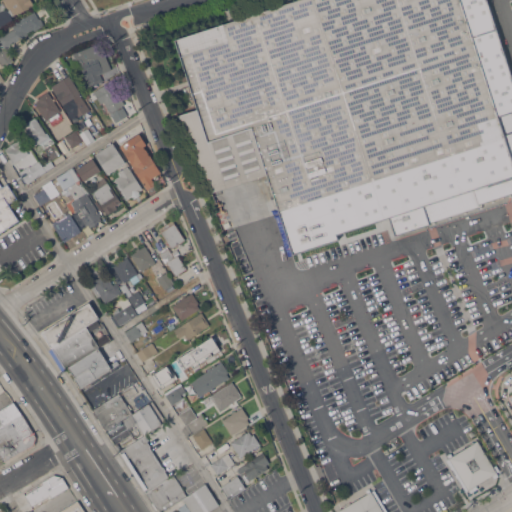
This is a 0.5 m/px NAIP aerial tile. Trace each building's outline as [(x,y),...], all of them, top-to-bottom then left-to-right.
[(11,16),(12,19),(0,26),(0,13),(7,9),(8,11),(9,10),(2,0),(31,0),(34,4),(14,17),(12,15),(11,16)] [(511,117),(511,192),(481,202),(482,205),(396,234),(390,217),(337,234),(339,240),(292,256),(266,179),(209,197),(182,116),(200,110),(177,42),(303,0),(485,0),(511,80),(511,110),(510,111),(511,117)] [(10,44),(11,46),(9,48),(14,57),(13,58),(14,60),(6,64),(5,63),(2,64),(0,60),(0,45),(2,44),(0,40),(0,37),(14,29),(12,25),(35,11),(39,19),(41,18),(45,25),(35,30),(34,29),(28,32),(28,34),(10,44)] [(103,49),(111,69),(101,73),(104,80),(90,86),(87,79),(86,79),(82,70),(81,70),(77,60),(103,49)] [(69,75),(91,109),(83,114),(73,120),(51,86),(69,75)] [(112,80),(125,104),(123,105),(128,115),(116,122),(104,101),(100,103),(93,91),(112,80)] [(61,111),(59,112),(61,117),(52,123),(49,118),(46,120),(35,103),(39,100),(38,98),(49,91),(61,111)] [(48,137),(33,146),(21,126),(36,117),(48,137)] [(96,139),(87,145),(80,133),(88,127),(96,139)] [(72,147),(65,136),(76,130),(82,141),(72,147)] [(139,133),(147,144),(144,146),(161,172),(152,178),(156,184),(148,189),(133,166),(134,165),(121,146),(139,133)] [(12,164),(9,159),(11,158),(5,149),(20,139),(29,154),(12,164)] [(113,142),(126,162),(108,174),(95,154),(113,142)] [(61,154),(52,160),(45,150),(50,146),(50,145),(54,143),(61,154)] [(84,181),(76,169),(93,158),(101,170),(84,181)] [(27,184),(19,172),(30,164),(31,166),(39,161),(45,171),(27,184)] [(139,191),(141,194),(134,198),(132,195),(128,198),(115,179),(120,175),(118,172),(128,165),(143,188),(139,191)] [(90,227),(88,224),(82,228),(74,215),(77,213),(76,210),(72,212),(53,180),(69,170),(70,171),(73,169),(90,195),(89,196),(101,216),(100,217),(101,220),(90,227)] [(94,191),(93,188),(98,185),(96,182),(105,177),(111,188),(112,187),(121,201),(115,205),(117,208),(107,214),(93,191),(94,191)] [(59,193),(41,205),(35,195),(44,189),(43,187),(52,181),(59,193)] [(0,182),(2,186),(8,183),(17,198),(9,203),(19,220),(0,232),(0,182)] [(104,211),(102,213),(95,202),(97,200),(104,211)] [(65,242),(53,224),(54,223),(53,220),(56,218),(57,220),(66,214),(64,212),(68,209),(82,231),(65,242)] [(186,239),(172,248),(161,232),(165,229),(163,226),(168,222),(171,226),(175,223),(186,239)] [(156,262),(142,271),(131,254),(137,251),(136,249),(139,247),(140,249),(146,245),(156,262)] [(187,268),(175,276),(166,262),(165,263),(159,254),(169,247),(175,257),(178,255),(187,268)] [(138,273),(137,274),(140,279),(134,283),(131,278),(125,282),(114,266),(119,263),(118,261),(121,259),(122,261),(128,257),(138,273)] [(157,278),(167,271),(175,283),(164,289),(157,278)] [(101,296),(98,298),(91,287),(95,285),(93,282),(93,279),(96,277),(99,278),(103,276),(104,278),(108,276),(113,284),(117,282),(123,292),(106,302),(101,296)] [(133,294),(130,288),(133,286),(137,291),(138,290),(146,301),(144,302),(148,307),(139,313),(129,297),(127,298),(130,303),(137,314),(117,326),(111,316),(115,313),(114,312),(118,307),(120,310),(123,308),(119,301),(126,296),(120,287),(125,284),(132,295),(133,294)] [(182,320),(173,305),(183,299),(182,297),(185,295),(186,296),(192,292),(199,303),(198,304),(200,308),(182,320)] [(68,367),(63,371),(50,351),(49,350),(52,347),(43,332),(46,330),(45,329),(54,322),(55,324),(60,321),(59,319),(65,316),(66,317),(67,316),(66,315),(72,311),(73,312),(78,309),(77,307),(82,304),(84,306),(89,302),(99,317),(86,326),(87,327),(100,347),(99,348),(69,368),(68,367)] [(210,325),(188,339),(186,334),(180,338),(174,329),(202,312),(210,325)] [(142,321),(148,330),(131,341),(125,332),(142,321)] [(183,369),(176,360),(211,336),(218,346),(183,369)] [(153,343),(158,352),(143,361),(138,353),(137,352),(147,345),(148,346),(153,343)] [(99,348),(110,365),(118,360),(120,363),(81,388),(69,368),(99,348)] [(213,367),(213,366),(215,365),(216,366),(222,362),(229,372),(227,373),(230,377),(225,380),(226,381),(221,384),(221,383),(208,391),(208,392),(204,394),(200,396),(191,382),(213,367)] [(152,373),(164,365),(167,368),(169,372),(172,378),(170,379),(160,386),(152,373)] [(221,409),(212,395),(232,382),(235,386),(236,385),(239,391),(238,391),(241,396),(221,409)] [(166,395),(177,388),(181,386),(187,394),(183,396),(183,397),(172,405),(166,395)] [(94,409),(119,393),(120,394),(127,405),(129,404),(132,408),(130,409),(133,415),(124,421),(123,419),(107,429),(106,427),(105,428),(101,422),(102,422),(99,417),(99,418),(94,411),(95,411),(95,410),(94,409)] [(0,409),(14,401),(23,416),(0,429),(0,409)] [(137,441),(124,421),(133,415),(150,404),(163,423),(146,434),(147,435),(137,441)] [(197,417),(186,424),(180,414),(191,407),(197,417)] [(232,435),(222,420),(233,413),(232,412),(235,410),(236,411),(242,407),(249,418),(247,419),(250,423),(232,435)] [(0,429),(23,416),(36,435),(34,444),(4,461),(0,454),(0,429)] [(213,441),(201,448),(193,435),(204,428),(213,441)] [(249,431),(252,435),(254,434),(260,444),(254,449),(254,450),(252,452),(251,451),(241,457),(231,443),(249,431)] [(147,435),(149,440),(148,441),(151,446),(150,446),(163,467),(164,466),(166,470),(165,470),(170,480),(148,494),(121,452),(137,441),(147,435)] [(493,466),(497,464),(500,470),(497,472),(499,476),(495,478),(493,475),(477,485),(478,488),(471,492),(469,489),(465,492),(444,456),(451,452),(453,455),(478,440),(493,466)] [(263,452),(270,463),(267,465),(269,468),(249,481),(244,474),(241,476),(237,469),(263,452)] [(217,474),(211,464),(228,453),(235,463),(217,474)] [(42,482),(53,475),(63,476),(69,487),(51,498),(50,495),(32,506),(26,494),(43,484),(43,483),(42,482)] [(175,476),(187,495),(161,511),(158,508),(157,509),(148,494),(170,480),(175,476)] [(229,498),(222,486),(239,476),(246,487),(229,498)] [(191,511),(184,500),(183,498),(206,484),(207,485),(219,504),(206,511),(191,511)] [(368,493),(366,490),(373,486),(388,511),(340,511),(339,510),(368,493)] [(58,511),(78,500),(79,501),(85,511),(58,511)]
